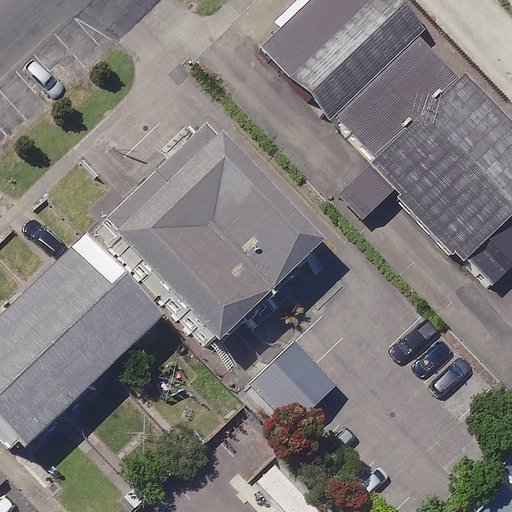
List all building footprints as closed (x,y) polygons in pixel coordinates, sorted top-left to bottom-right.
[(511,0),(437,0),(511,75),(511,0)] [(511,255),(511,206),(313,5),(227,90),(451,315),(511,255)] [(259,291),(134,165),(34,262),(159,389),(259,291)] [(103,360),(28,283),(0,309),(0,440),(13,454),(103,360)] [(327,401),(289,360),(247,399),(284,440),(327,401)] [(324,511),(282,466),(254,492),(272,511),(324,511)]
